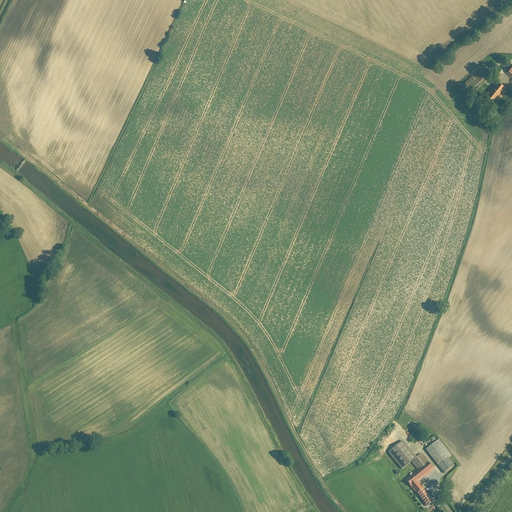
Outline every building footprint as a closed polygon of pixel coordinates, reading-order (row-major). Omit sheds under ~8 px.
[(489,59),(461,86),(467,92),(495,65),(489,59)] [(506,86),(498,79),(487,91),(495,98),(506,86)] [(439,440),(427,450),(445,472),(455,464),(449,457),(452,455),(439,440)] [(404,441),(389,453),(402,469),(411,462),(417,457),(404,441)] [(381,448),(373,455),(379,462),(387,454),(381,448)] [(419,471),(430,463),(422,453),(417,457),(411,462),(419,471)] [(407,481),(412,487),(418,482),(435,469),(430,463),(419,471),(407,481)] [(427,505),(433,501),(418,482),(412,487),(427,505)]
